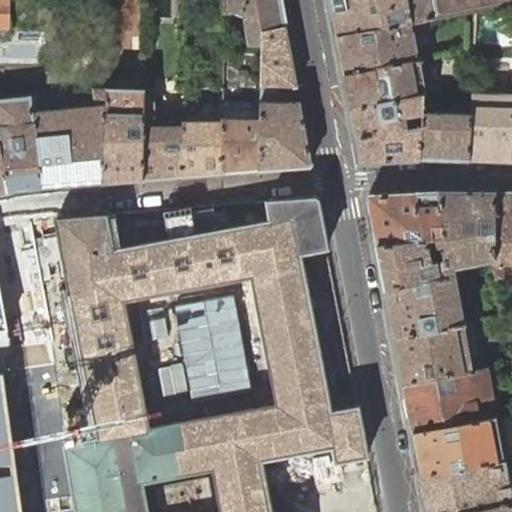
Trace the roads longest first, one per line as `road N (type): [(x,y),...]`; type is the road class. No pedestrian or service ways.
road 1 (residential): [(340,177),(0,210)]
road 2 (tertiary): [(340,177),(404,511)]
road 3 (tertiary): [(307,0),(340,177)]
road 4 (residential): [(511,174),(340,177)]
